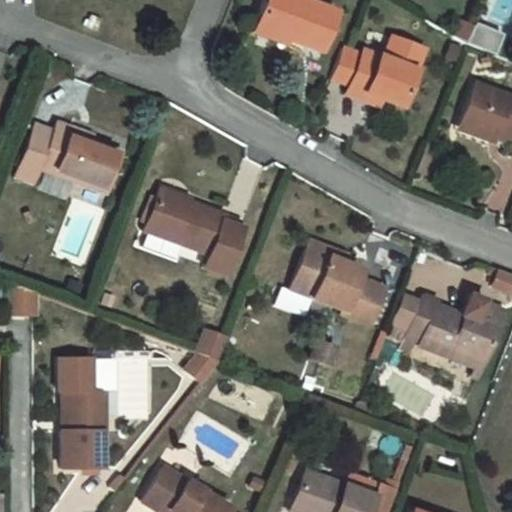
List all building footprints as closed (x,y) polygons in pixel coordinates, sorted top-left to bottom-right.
[(285,0),(264,0),(250,31),(302,55),(322,13),(285,0)] [(102,19),(88,14),(82,29),(98,34),(102,19)] [(474,27),(465,24),(457,43),(484,55),(490,41),(472,33),(474,27)] [(493,35),(474,27),(472,33),(490,41),(493,35)] [(338,89),(334,98),(350,104),(353,97),(368,103),(387,111),(401,75),(399,74),(407,54),(380,42),(371,63),(352,55),(350,60),(338,89)] [(319,82),(338,89),(350,60),(331,52),(319,82)] [(511,111),(461,93),(448,127),(511,151),(511,111)] [(365,110),(368,103),(353,97),(350,104),(365,110)] [(34,126),(16,175),(35,182),(39,169),(105,193),(120,152),(90,141),(69,134),(71,127),(57,122),(53,133),(34,126)] [(93,135),(71,127),(69,134),(90,141),(93,135)] [(161,191),(147,231),(205,248),(200,264),(219,272),(236,223),(217,217),(218,210),(161,191)] [(304,248),(291,287),(348,306),(345,314),(369,322),(381,287),(357,279),(361,267),(304,248)] [(511,276),(496,270),(489,286),(509,294),(508,297),(511,298),(511,276)] [(0,315),(23,316),(23,292),(0,283),(0,315)] [(411,336),(406,351),(414,355),(419,342),(424,344),(423,347),(453,358),(454,353),(486,364),(503,317),(497,314),(499,308),(486,304),(487,300),(471,295),(463,316),(439,307),(440,302),(425,297),(423,305),(411,336)] [(406,299),(394,329),(411,336),(423,305),(406,299)] [(506,310),(499,308),(497,314),(503,317),(506,310)] [(313,338),(303,359),(324,368),(333,351),(313,338)] [(177,372),(196,379),(209,363),(184,353),(177,372)] [(54,358),(53,391),(57,391),(86,390),(86,358),(54,358)] [(86,390),(57,391),(57,421),(62,421),(62,430),(55,430),(55,467),(95,467),(96,431),(99,431),(99,410),(88,410),(89,390),(86,390)] [(99,390),(89,390),(88,410),(99,410),(99,390)] [(226,504),(159,463),(138,497),(161,511),(164,506),(174,511),(233,511),(224,506),(226,504)] [(381,511),(389,493),(369,483),(365,493),(299,468),(287,504),(307,511),(381,511)]
